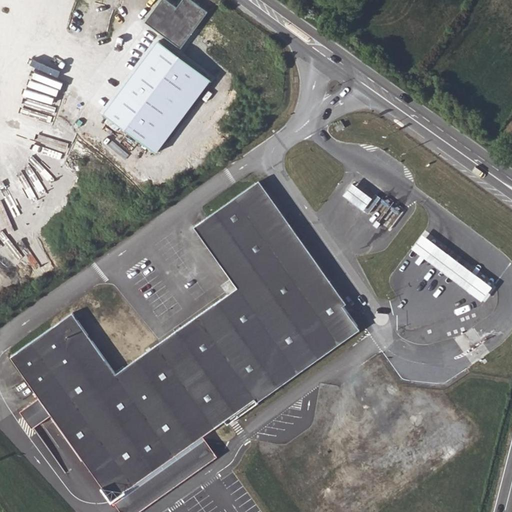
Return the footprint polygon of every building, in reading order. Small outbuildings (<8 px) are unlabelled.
[(191,0),(185,0),(178,9),(166,0),(161,0),(146,21),(182,49),(209,13),(191,0)] [(158,155),(215,80),(157,37),(101,111),(158,155)] [(120,503),(234,419),(262,398),(364,324),(259,181),(196,225),(241,286),(121,374),(77,314),(15,358),(120,503)] [(370,212),(379,198),(352,182),(344,195),(370,212)] [(262,398),(234,419),(236,422),(264,401),(262,398)]
